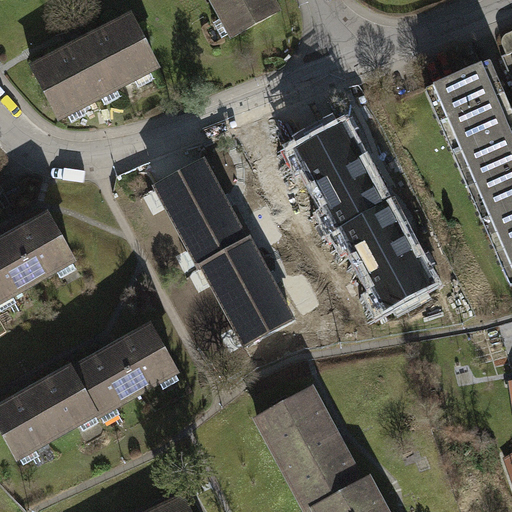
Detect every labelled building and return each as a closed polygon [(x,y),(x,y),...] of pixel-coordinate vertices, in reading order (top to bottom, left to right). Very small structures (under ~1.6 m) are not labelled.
[(269,0),(212,0),(233,37),(277,13),(269,0)] [(54,117),(152,67),(127,18),(29,68),(54,117)] [(511,110),(500,116),(478,65),(429,85),(511,276),(511,143),(507,131),(511,128),(511,28),(503,33),(500,35),(497,39),(497,44),(501,55),(497,57),(511,91),(511,110)] [(340,230),(345,228),(384,207),(342,129),(298,152),(340,230)] [(199,267),(203,265),(244,243),(202,165),(157,189),(199,267)] [(384,207),(345,228),(387,308),(431,285),(388,205),(384,207)] [(48,211),(0,237),(0,304),(76,262),(48,211)] [(244,243),(203,265),(246,344),(290,321),(248,241),(244,243)] [(148,320),(76,361),(104,413),(177,372),(148,320)] [(0,440),(12,463),(104,413),(76,361),(0,402),(0,440)] [(308,511),(309,511),(316,509),(361,484),(309,389),(257,417),(308,511)] [(361,484),(316,509),(317,511),(384,511),(368,481),(361,484)] [(193,511),(185,493),(144,511),(193,511)]
